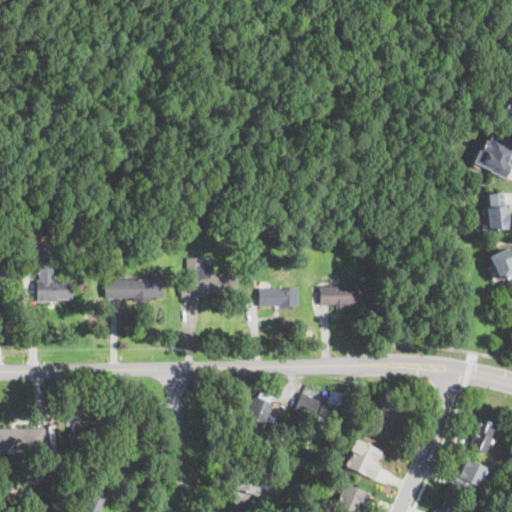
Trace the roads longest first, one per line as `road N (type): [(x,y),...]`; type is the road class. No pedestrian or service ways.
road 1 (residential): [(0,370),(382,364),(511,379)]
road 2 (residential): [(460,368),(397,511)]
road 3 (residential): [(156,511),(173,477),(177,368)]
